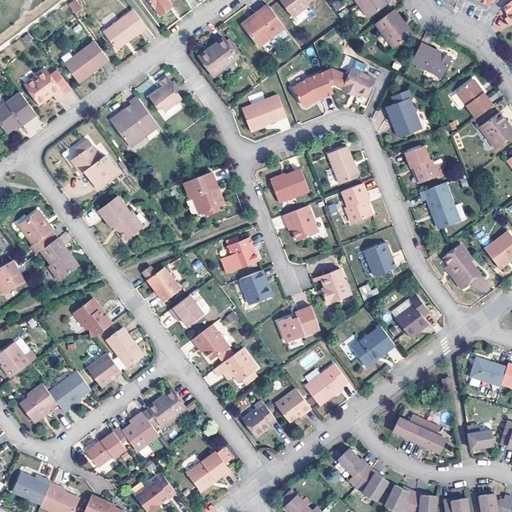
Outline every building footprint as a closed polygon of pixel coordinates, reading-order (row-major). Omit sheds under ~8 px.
[(72,0),(68,4),(75,13),(82,7),(76,0),(72,0)] [(150,0),(161,13),(172,6),(168,0),(150,0)] [(279,0),(291,15),(312,0),(279,0)] [(340,0),(336,0),(331,3),(336,11),(344,6),(340,0)] [(384,3),(382,0),(354,0),(367,17),(384,3)] [(511,1),(503,8),(508,15),(506,17),(507,18),(511,25),(511,1)] [(254,16),(244,24),(257,43),(283,24),(267,3),(252,14),(254,16)] [(150,27),(135,7),(106,30),(120,47),(142,30),(143,32),(150,27)] [(402,19),(393,8),(374,22),(392,47),(409,34),(400,21),(402,19)] [(251,12),(240,20),(244,24),(254,16),(252,14),(251,12)] [(511,26),(511,25),(507,18),(502,21),(508,30),(511,26)] [(238,45),(228,31),(224,33),(234,48),(238,45)] [(234,48),(224,33),(223,33),(212,41),(213,43),(202,52),(208,61),(216,55),(224,65),(239,53),(234,48)] [(112,59),(97,40),(77,55),(80,57),(69,66),(81,83),(112,59)] [(420,41),(411,60),(439,75),(450,56),(420,41)] [(40,47),(29,55),(33,60),(44,52),(40,47)] [(216,55),(208,61),(215,71),(224,65),(216,55)] [(353,90),(366,95),(374,78),(362,72),(365,64),(350,57),(343,74),(347,75),(341,88),(351,93),(353,90)] [(326,70),(332,83),(341,88),(347,75),(343,74),(330,68),(326,70)] [(325,70),(324,69),(308,75),(292,86),(304,102),(317,95),(332,89),(330,84),(325,70)] [(48,70),(26,87),(41,106),(56,95),(59,99),(67,94),(48,70)] [(174,81),(169,74),(161,80),(165,86),(159,91),(157,90),(152,94),(160,103),(162,102),(168,109),(185,97),(178,87),(180,86),(176,79),(174,81)] [(477,117),(495,103),(473,77),(456,90),(477,117)] [(428,123),(412,94),(413,94),(409,87),(393,96),(397,103),(390,107),(397,121),(399,120),(401,124),(399,126),(405,136),(428,123)] [(22,123),(36,112),(20,90),(0,105),(0,122),(6,131),(21,121),(22,123)] [(278,92),(240,106),(250,130),(264,124),(263,123),(285,115),(278,92)] [(455,93),(450,96),(459,108),(464,105),(455,93)] [(158,121),(138,95),(131,101),(133,104),(112,119),(130,142),(132,140),(136,141),(145,135),(145,130),(158,121)] [(511,135),(511,134),(503,122),(506,120),(501,112),(480,127),(494,148),(511,135)] [(511,127),(506,120),(503,122),(511,134),(511,127)] [(103,158),(90,140),(79,149),(83,155),(79,158),(72,163),(82,177),(87,174),(98,188),(120,173),(106,155),(103,158)] [(350,146),(329,153),(340,183),(355,179),(360,174),(357,167),(355,169),(351,161),(355,160),(350,146)] [(424,146),(404,153),(410,168),(413,167),(420,183),(438,177),(434,168),(432,161),(430,162),(424,146)] [(74,151),(79,158),(83,155),(79,149),(74,151)] [(434,168),(438,177),(439,178),(448,175),(444,164),(434,168)] [(302,169),(274,180),(283,201),(311,190),(302,169)] [(214,170),(186,181),(191,195),(193,194),(200,211),(207,209),(220,204),(225,202),(214,170)] [(363,184),(343,191),(348,206),(347,206),(353,224),(373,217),(369,205),(367,206),(365,201),(369,200),(363,184)] [(460,222),(446,184),(422,193),(426,204),(430,203),(440,230),(460,222)] [(131,212),(118,194),(99,209),(112,225),(117,222),(127,237),(144,225),(133,210),(131,212)] [(220,204),(207,209),(208,213),(222,209),(220,204)] [(295,221),(298,229),(301,239),(320,232),(311,206),(286,214),(290,224),(295,221)] [(40,250),(51,241),(46,234),(52,228),(38,209),(19,222),(34,242),(32,244),(37,252),(40,250)] [(293,232),(298,229),(295,221),(290,224),(293,232)] [(511,239),(507,233),(483,251),(498,271),(508,264),(507,262),(511,258),(511,239)] [(51,241),(40,250),(49,261),(46,264),(57,280),(76,266),(67,255),(71,252),(58,236),(51,241)] [(260,260),(251,237),(231,244),(234,253),(228,255),(225,258),(229,271),(260,260)] [(365,268),(369,267),(372,276),(394,268),(385,243),(364,250),(360,252),(365,268)] [(441,261),(455,279),(452,281),(460,292),(467,287),(466,284),(477,276),(469,266),(472,264),(460,247),(441,261)] [(79,264),(71,252),(67,255),(76,266),(79,264)] [(5,266),(0,268),(0,287),(2,291),(25,278),(13,258),(4,264),(5,266)] [(198,259),(191,265),(198,272),(204,267),(198,259)] [(149,264),(142,270),(147,278),(156,272),(149,264)] [(156,272),(147,278),(164,300),(181,287),(165,265),(156,272)] [(342,269),(322,276),(328,292),(326,292),(330,303),(352,295),(342,269)] [(273,295),(264,270),(242,278),(251,303),(273,295)] [(204,310),(191,292),(170,307),(175,313),(179,310),(188,323),(204,310)] [(416,293),(410,298),(414,304),(396,318),(410,336),(418,331),(416,328),(426,320),(423,316),(429,311),(416,293)] [(94,334),(112,320),(105,312),(103,313),(98,306),(100,305),(97,299),(90,299),(89,298),(73,311),(85,327),(88,325),(91,328),(91,332),(93,334),(94,334)] [(414,304),(410,298),(392,312),(396,318),(414,304)] [(287,342),(321,329),(312,306),(297,313),(298,316),(293,319),(292,316),(280,322),(287,342)] [(233,311),(225,316),(230,323),(238,318),(233,311)] [(202,339),(206,345),(214,355),(230,343),(215,321),(194,336),(198,342),(202,339)] [(124,325),(107,338),(126,363),(141,352),(132,340),(135,339),(124,325)] [(352,347),(366,366),(383,353),(385,356),(397,347),(380,325),(352,347)] [(10,375),(28,362),(37,355),(30,345),(24,350),(14,338),(0,347),(0,354),(7,364),(3,366),(10,375)] [(224,360),(236,351),(232,345),(220,353),(224,360)] [(257,367),(242,347),(236,351),(224,360),(218,364),(222,371),(230,365),(234,371),(231,373),(238,381),(242,378),(254,369),(257,367)] [(87,367),(100,387),(114,376),(112,373),(119,367),(107,352),(87,367)] [(383,353),(366,366),(368,369),(385,356),(383,353)] [(501,383),(507,367),(476,358),(470,376),(500,386),(501,383)] [(336,363),(307,385),(320,403),(338,391),(336,389),(349,380),(336,363)] [(507,367),(501,383),(511,386),(511,363),(508,363),(507,367)] [(76,367),(48,389),(56,400),(63,408),(78,398),(76,395),(90,385),(76,367)] [(112,373),(114,376),(121,371),(119,367),(112,373)] [(258,375),(254,369),(242,378),(246,384),(258,375)] [(441,378),(443,388),(446,389),(453,388),(451,376),(441,378)] [(48,389),(42,381),(28,391),(29,394),(21,400),(35,419),(42,413),(41,412),(56,400),(48,389)] [(166,412),(171,418),(187,406),(185,404),(172,387),(159,395),(162,399),(144,412),(153,425),(161,420),(159,417),(166,412)] [(312,408),(296,387),(276,402),(289,420),(303,410),(304,413),(312,408)] [(276,421),(259,399),(251,404),(253,407),(239,417),(254,440),(265,433),(263,430),(276,421)] [(123,443),(130,438),(137,448),(159,432),(153,425),(144,412),(142,409),(130,418),(132,421),(122,428),(120,425),(113,430),(123,443)] [(164,424),(171,418),(166,412),(159,417),(161,420),(164,424)] [(412,422),(403,418),(397,432),(442,452),(448,438),(440,433),(442,428),(414,415),(412,422)] [(511,421),(505,420),(499,440),(511,444),(511,421)] [(480,422),(467,424),(471,445),(493,442),(491,427),(481,429),(480,422)] [(114,454),(125,445),(113,430),(87,449),(98,463),(112,452),(114,454)] [(357,458),(358,456),(354,452),(356,450),(351,446),(350,447),(348,446),(336,457),(352,473),(348,478),(354,483),(362,486),(361,490),(377,499),(388,478),(381,472),(379,476),(366,468),(357,458)] [(202,460),(216,479),(230,468),(227,463),(219,453),(217,449),(202,460)] [(219,453),(227,463),(232,459),(225,449),(219,453)] [(360,454),(358,456),(357,458),(366,468),(370,464),(360,454)] [(216,479),(202,460),(188,471),(202,490),(216,479)] [(370,464),(366,468),(379,476),(381,472),(370,464)] [(13,489),(42,502),(51,482),(52,479),(44,476),(42,479),(21,470),(13,489)] [(176,489),(162,472),(155,477),(156,479),(137,493),(150,511),(153,511),(160,507),(157,503),(176,489)] [(40,507),(51,511),(72,511),(79,498),(57,488),(58,485),(51,482),(42,502),(40,507)] [(425,493),(413,491),(401,486),(402,484),(394,482),(385,504),(399,510),(401,508),(407,511),(434,511),(436,492),(426,490),(425,493)] [(403,482),(402,484),(401,486),(413,491),(414,486),(403,482)] [(278,499),(283,503),(294,492),(290,488),(278,499)] [(457,496),(457,493),(456,491),(442,494),(443,499),(457,496)] [(511,511),(511,499),(501,496),(493,497),(492,493),(485,494),(484,491),(479,492),(482,511),(511,511)] [(309,508),(294,492),(283,503),(291,511),(321,511),(314,504),(309,508)] [(471,511),(468,492),(457,493),(457,496),(443,499),(445,511),(471,511)] [(92,495),(84,511),(125,511),(115,507),(115,505),(92,495)]
